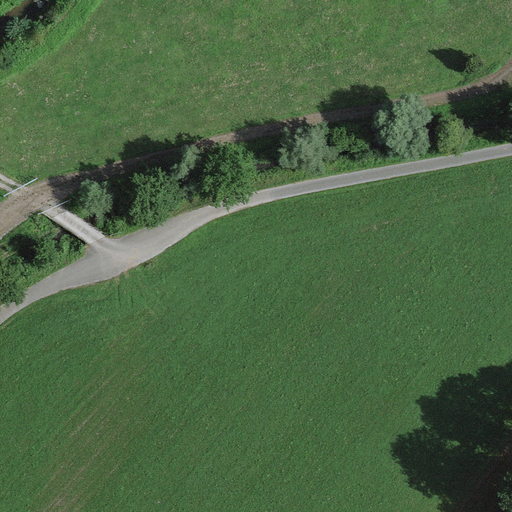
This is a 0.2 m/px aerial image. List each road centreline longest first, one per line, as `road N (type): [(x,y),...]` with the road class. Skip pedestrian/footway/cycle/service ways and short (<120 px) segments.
road 1 (track): [(511,149),(200,215),(110,248),(0,316)]
road 2 (track): [(110,248),(0,182)]
